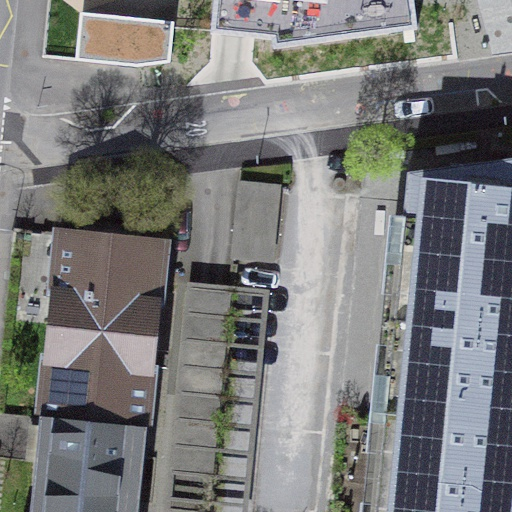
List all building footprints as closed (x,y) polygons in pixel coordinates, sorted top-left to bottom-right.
[(274,48),(417,29),(412,0),(213,0),(211,34),(271,39),(274,48)] [(174,22),(80,13),(76,60),(138,67),(170,62),(174,22)] [(511,511),(511,158),(408,172),(373,511),(511,511)] [(252,511),(275,293),(285,192),(242,187),(232,289),(211,287),(190,285),(167,511),(252,511)] [(59,232),(40,416),(145,427),(164,243),(111,238),(59,232)] [(31,503),(30,511),(136,511),(145,427),(40,416),(31,503)]
